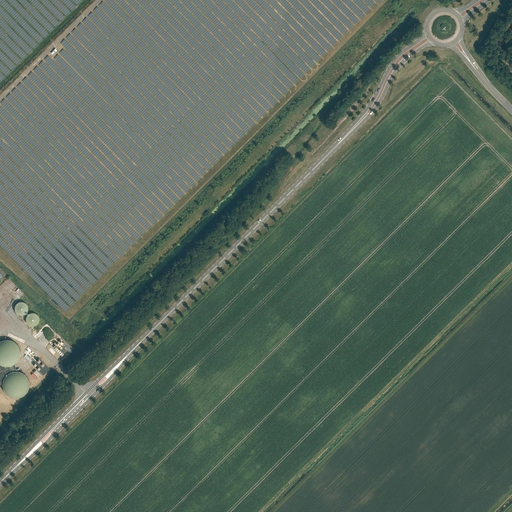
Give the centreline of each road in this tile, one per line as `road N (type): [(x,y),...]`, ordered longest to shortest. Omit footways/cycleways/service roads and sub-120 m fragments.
road 1 (primary): [(0,482),(316,165)]
road 2 (primary): [(426,29),(393,58),(366,110),(316,165)]
road 3 (primary): [(316,165),(372,111),(400,64),(432,41)]
road 4 (track): [(98,0),(0,97)]
